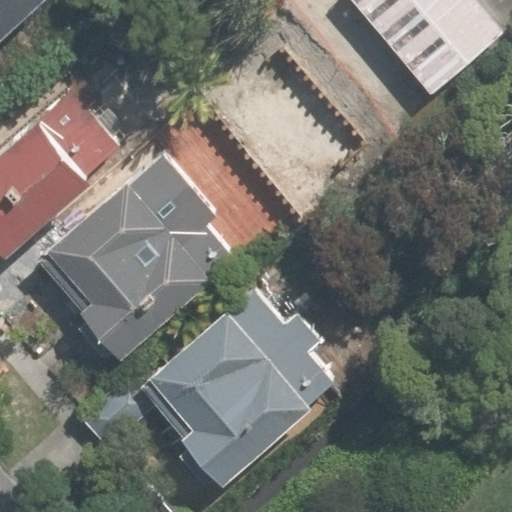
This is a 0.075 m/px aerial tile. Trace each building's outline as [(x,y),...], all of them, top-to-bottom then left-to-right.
[(0,0),(0,26),(28,0),(0,0)] [(503,28),(478,0),(341,0),(427,96),(503,28)] [(0,242),(115,147),(64,85),(0,138),(0,242)] [(75,298),(59,313),(104,365),(229,255),(205,227),(220,214),(156,140),(32,248),(75,298)] [(170,426),(160,435),(204,489),(345,373),(263,273),(132,380),(170,426)]
